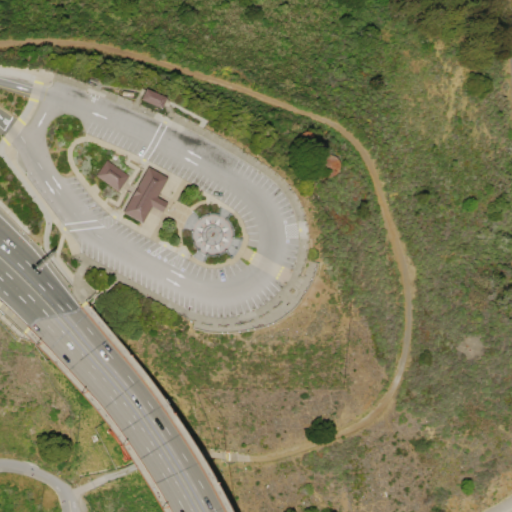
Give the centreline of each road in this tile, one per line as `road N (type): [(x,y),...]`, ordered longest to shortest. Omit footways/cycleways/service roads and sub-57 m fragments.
road 1 (motorway): [(190,511),(139,410),(66,311)]
road 2 (motorway): [(42,316),(105,396),(168,511)]
road 3 (motorway): [(22,264),(0,234),(4,120),(13,128)]
